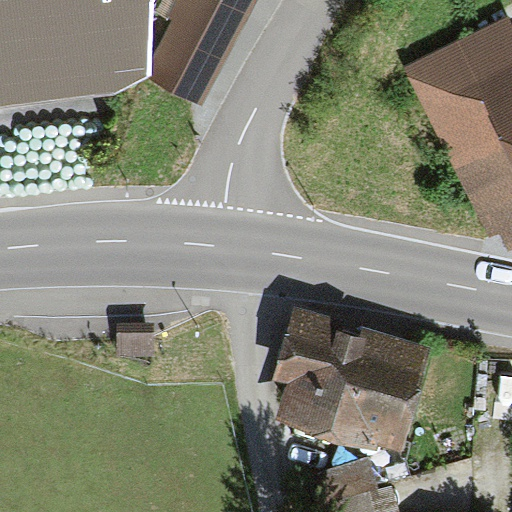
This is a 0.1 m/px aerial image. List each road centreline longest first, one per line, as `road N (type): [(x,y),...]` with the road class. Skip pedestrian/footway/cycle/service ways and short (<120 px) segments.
road 1 (secondary): [(233,251),(511,296)]
road 2 (unclassified): [(233,251),(237,152),(267,69),(306,0)]
road 3 (track): [(233,251),(270,511)]
road 4 (secondary): [(0,250),(99,244),(233,251)]
